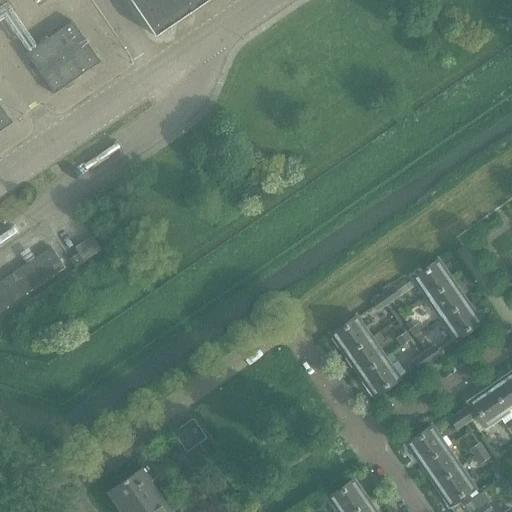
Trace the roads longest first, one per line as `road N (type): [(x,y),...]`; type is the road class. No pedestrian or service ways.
road 1 (residential): [(74,511),(57,485),(291,330)]
road 2 (residential): [(361,434),(511,333)]
road 3 (residential): [(361,434),(291,330)]
